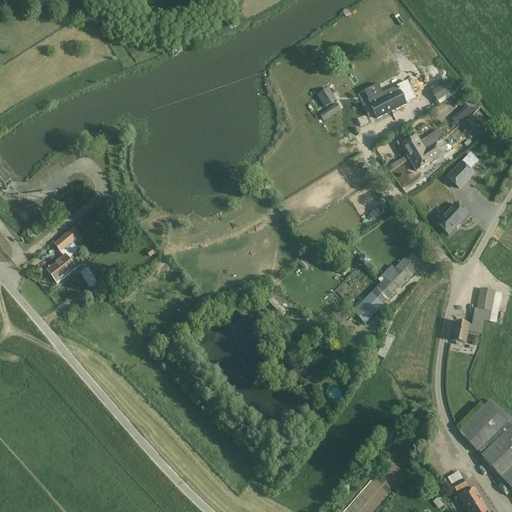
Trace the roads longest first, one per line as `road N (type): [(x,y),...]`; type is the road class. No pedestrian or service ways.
road 1 (unclassified): [(503,511),(445,419),(439,392),(449,305),(511,190)]
road 2 (tertiary): [(207,511),(0,277)]
